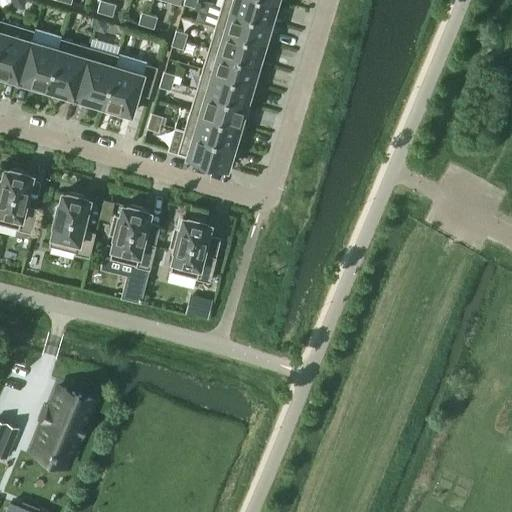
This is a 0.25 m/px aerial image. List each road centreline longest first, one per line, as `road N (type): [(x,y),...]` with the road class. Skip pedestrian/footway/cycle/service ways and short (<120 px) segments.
road 1 (residential): [(0,124),(267,201)]
road 2 (residential): [(267,201),(325,0)]
